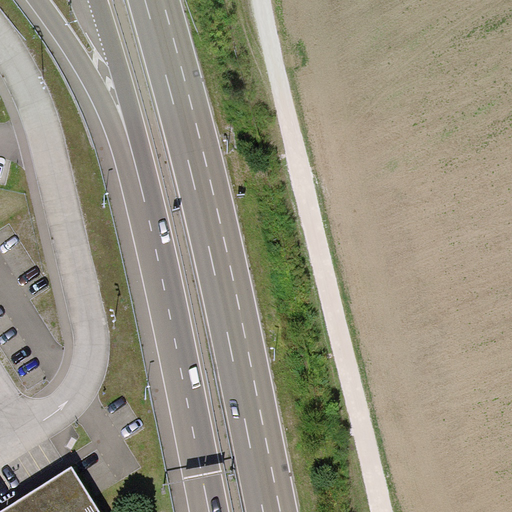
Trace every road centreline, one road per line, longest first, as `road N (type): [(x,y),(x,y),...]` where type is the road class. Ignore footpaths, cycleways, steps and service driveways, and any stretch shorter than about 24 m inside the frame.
road 1 (track): [(260,0),(383,511)]
road 2 (motorway): [(271,511),(153,0)]
road 3 (motorway): [(98,0),(209,511)]
